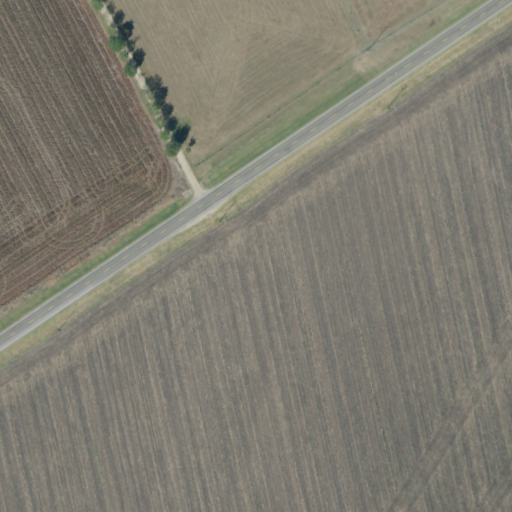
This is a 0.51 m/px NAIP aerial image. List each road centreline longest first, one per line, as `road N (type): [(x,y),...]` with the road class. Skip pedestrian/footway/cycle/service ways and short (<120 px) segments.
road 1 (secondary): [(0,343),(503,0)]
road 2 (residential): [(199,208),(95,0)]
